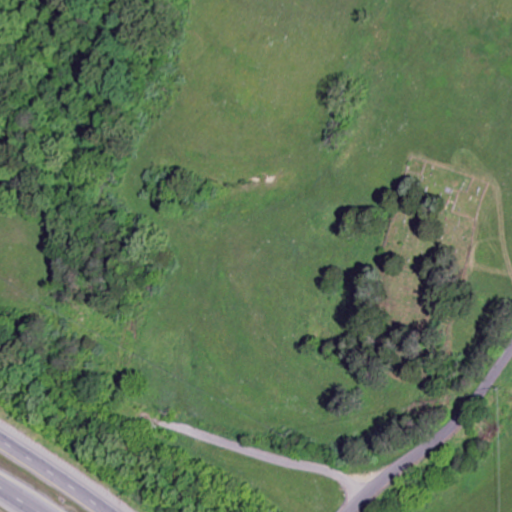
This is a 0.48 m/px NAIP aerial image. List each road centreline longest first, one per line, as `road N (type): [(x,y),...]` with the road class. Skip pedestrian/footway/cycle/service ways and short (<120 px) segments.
road 1 (residential): [(511,350),(461,421),(356,511)]
road 2 (trunk): [(113,511),(0,435)]
